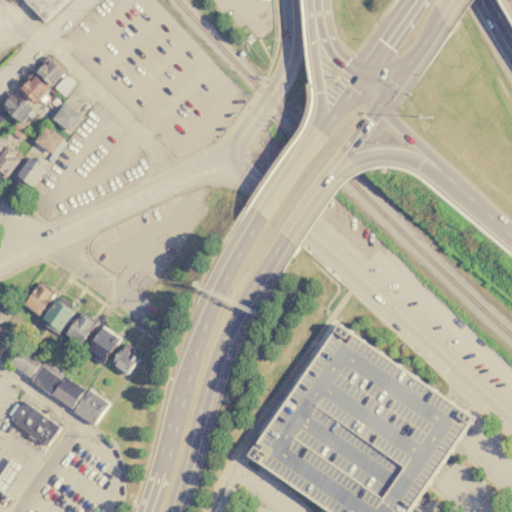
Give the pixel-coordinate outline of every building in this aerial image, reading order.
[(68,0),(46,22),(23,0),(68,0)] [(36,71),(49,57),(65,73),(52,87),(36,71)] [(18,89),(31,73),(49,88),(36,104),(18,89)] [(55,88),(67,74),(77,83),(64,97),(55,88)] [(0,104),(0,102),(11,90),(33,107),(21,122),(0,104)] [(65,102),(83,114),(71,132),(53,119),(65,102)] [(10,131),(18,121),(28,129),(20,139),(10,131)] [(34,140),(46,125),(64,139),(52,154),(34,140)] [(0,176),(0,153),(7,145),(17,152),(15,156),(20,160),(5,180),(0,176)] [(29,190),(13,179),(33,152),(48,164),(29,190)] [(23,306),(41,281),(56,291),(38,316),(23,306)] [(41,322),(59,296),(76,308),(58,334),(41,322)] [(66,336),(83,312),(98,323),(81,347),(66,336)] [(249,455),(330,511),(410,511),(414,506),(439,468),(465,430),(474,417),(452,402),(339,324),(249,455)] [(86,354),(105,328),(121,340),(102,366),(86,354)] [(11,365),(25,346),(43,359),(29,378),(11,365)] [(112,364),(124,347),(140,359),(128,376),(112,364)] [(44,361),(64,376),(51,394),(31,380),(44,361)] [(64,376),(85,390),(71,409),(51,395),(64,376)] [(89,390),(109,404),(94,426),(74,411),(89,390)] [(11,424),(25,403),(60,427),(46,448),(11,424)] [(7,493),(0,488),(0,473),(11,458),(24,467),(7,493)]
